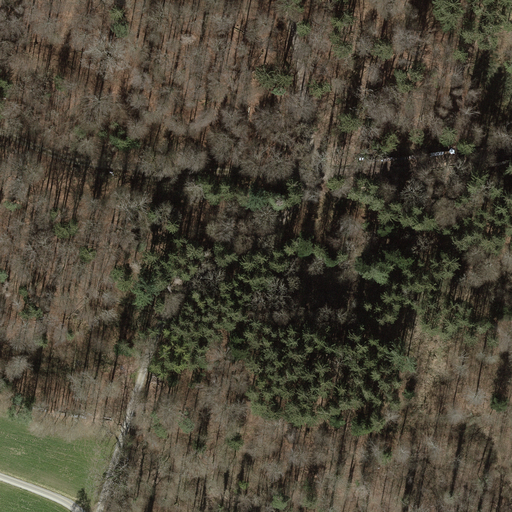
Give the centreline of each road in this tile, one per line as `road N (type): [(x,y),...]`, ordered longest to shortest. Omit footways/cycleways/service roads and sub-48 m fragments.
road 1 (track): [(100,511),(162,291),(302,202),(312,178),(288,0)]
road 2 (track): [(0,133),(93,166),(312,178),(511,154)]
